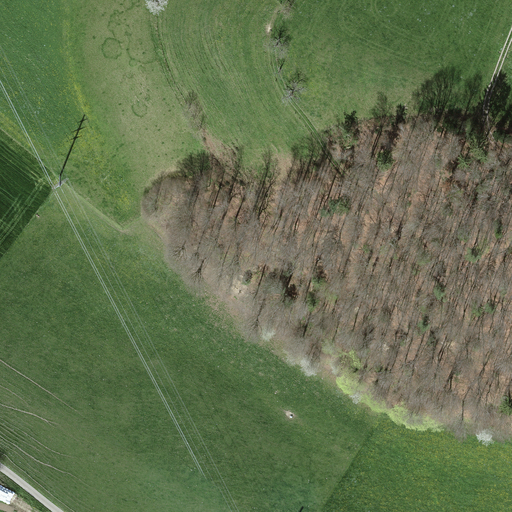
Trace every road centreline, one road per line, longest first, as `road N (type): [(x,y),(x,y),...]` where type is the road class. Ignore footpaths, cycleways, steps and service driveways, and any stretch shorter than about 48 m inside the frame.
road 1 (track): [(289,0),(274,31),(278,80),(338,166),(395,217),(453,289),(511,309)]
road 2 (track): [(511,30),(481,108),(489,136),(511,164)]
